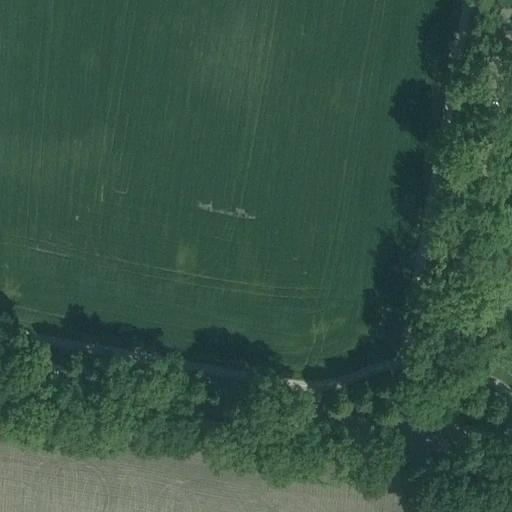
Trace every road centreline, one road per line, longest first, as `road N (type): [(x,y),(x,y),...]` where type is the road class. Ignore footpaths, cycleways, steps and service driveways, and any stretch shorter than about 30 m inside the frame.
road 1 (tertiary): [(428,442),(510,0)]
road 2 (tertiary): [(428,442),(0,369)]
